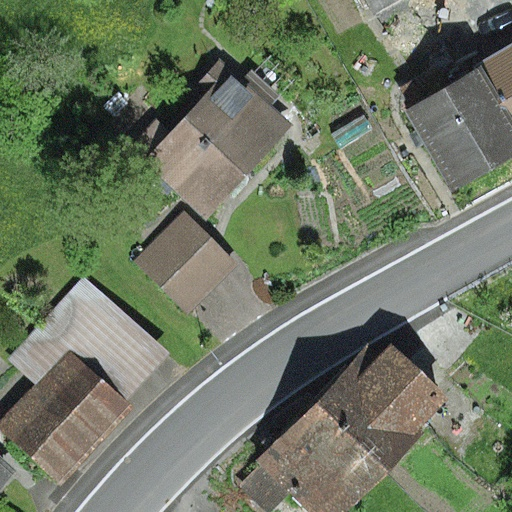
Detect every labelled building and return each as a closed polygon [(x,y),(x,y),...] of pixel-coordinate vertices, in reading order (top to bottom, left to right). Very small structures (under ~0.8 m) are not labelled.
[(511,60),(487,74),(511,119),(511,60)] [(416,110),(412,112),(453,192),(511,161),(511,119),(487,74),(452,93),(440,70),(405,88),(416,110)] [(298,134),(230,74),(153,162),(220,222),(298,134)] [(188,213),(138,260),(192,317),(242,269),(188,213)] [(171,352),(83,275),(7,360),(37,386),(1,426),(68,485),(136,409),(127,401),(171,352)] [(373,350),(327,396),(392,461),(456,398),(398,340),(381,357),(373,350)] [(343,511),(392,461),(327,396),(256,461),(262,467),(243,485),(268,511),(269,511),(293,490),(314,511),(343,511)] [(0,465),(0,491),(13,478),(0,465)]
